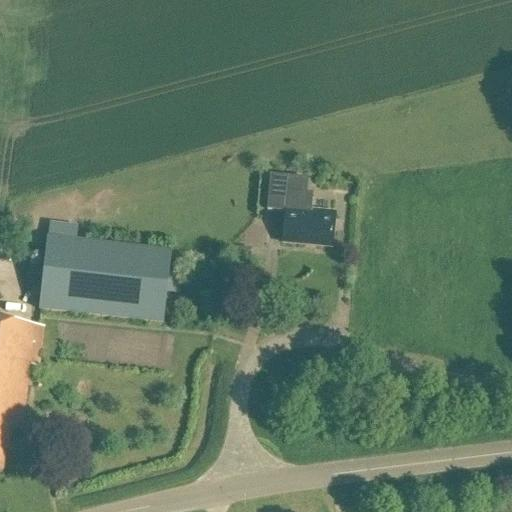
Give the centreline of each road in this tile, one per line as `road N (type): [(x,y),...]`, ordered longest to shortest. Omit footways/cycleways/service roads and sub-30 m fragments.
road 1 (residential): [(243,490),(241,390),(263,354),(290,340),(332,343),(511,389)]
road 2 (unclassified): [(243,490),(511,455)]
